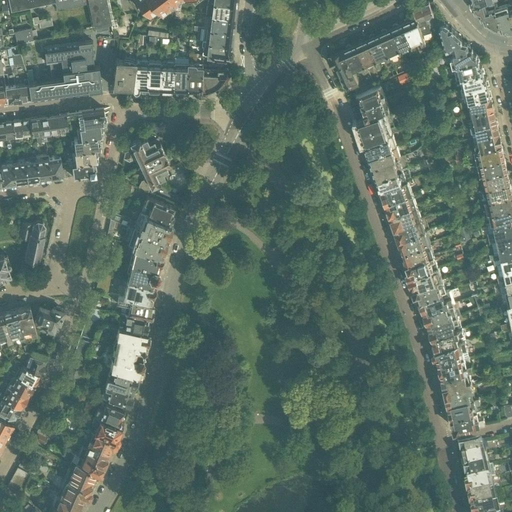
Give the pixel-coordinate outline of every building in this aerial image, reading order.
[(8,0),(11,12),(56,2),(55,0),(8,0)] [(88,0),(89,1),(94,26),(95,26),(108,23),(111,23),(107,2),(106,0),(88,0)] [(133,0),(139,8),(143,6),(149,13),(152,11),(156,16),(161,12),(162,13),(163,12),(162,11),(168,7),(169,8),(171,7),(170,6),(176,1),(177,2),(178,1),(177,0),(133,0)] [(495,27),(501,25),(495,7),(494,2),(490,4),(488,0),(486,0),(473,4),(473,5),(476,9),(475,10),(476,10),(480,11),(482,17),(484,17),(486,21),(494,26),(495,27)] [(208,1),(206,14),(234,18),(236,5),(208,1)] [(422,4),(430,28),(437,25),(439,21),(437,15),(434,16),(432,8),(435,7),(434,3),(433,1),(430,2),(429,1),(422,4)] [(509,30),(511,29),(511,19),(508,7),(508,4),(507,3),(495,7),(501,25),(502,29),(506,28),(509,30),(508,30),(509,30)] [(432,32),(430,28),(422,4),(413,9),(416,17),(423,36),(432,32)] [(40,22),(41,27),(53,24),(51,14),(34,18),(35,23),(40,22)] [(206,14),(204,26),(233,30),(234,18),(206,14)] [(426,45),(423,36),(416,17),(410,19),(409,19),(406,18),(404,20),(404,22),(403,23),(413,45),(420,42),(422,47),(426,45)] [(453,49),(454,52),(469,48),(468,42),(467,41),(467,42),(463,40),(461,36),(462,36),(461,36),(452,27),(452,26),(451,27),(450,27),(449,25),(449,24),(446,23),(446,22),(440,24),(446,48),(447,50),(453,49)] [(96,32),(109,29),(108,23),(95,26),(96,32)] [(415,50),(413,45),(403,23),(398,25),(397,24),(394,23),(393,25),(393,27),(391,28),(401,48),(407,45),(410,52),(415,50)] [(199,39),(203,39),(231,43),(233,30),(204,26),(194,25),(194,29),(198,30),(197,39),(199,39)] [(29,40),(34,39),(33,37),(32,31),(31,27),(14,31),(17,43),(29,40)] [(404,55),(401,48),(391,28),(387,30),(385,29),(383,28),(381,31),(381,33),(379,33),(391,57),(397,54),(399,57),(404,55)] [(138,42),(148,43),(148,41),(149,35),(139,33),(138,42)] [(393,62),(391,57),(379,33),(375,35),(373,34),(371,34),(369,36),(369,38),(368,38),(378,61),(385,58),(388,65),(393,62)] [(380,66),(378,61),(368,38),(363,40),(362,40),(359,39),(358,41),(358,43),(356,44),(366,66),(373,63),(376,70),(381,68),(380,66)] [(203,54),(211,55),(228,57),(230,57),(232,53),(231,48),(231,43),(203,39),(202,45),(204,45),(203,54)] [(102,88),(99,65),(99,64),(94,65),(93,53),(94,53),(92,40),(83,41),(53,45),(44,46),(46,60),(49,59),(52,81),(36,83),(36,80),(29,81),(31,98),(32,97),(83,90),(100,88),(102,88)] [(369,71),(366,66),(356,44),(351,46),(350,45),(347,44),(346,47),(345,49),(344,49),(353,69),(360,66),(364,73),(369,71)] [(0,66),(3,66),(13,65),(23,63),(21,58),(20,53),(14,54),(12,52),(11,46),(4,47),(0,48),(0,66)] [(457,64),(459,64),(478,59),(476,53),(473,51),(472,47),(469,48),(454,52),(455,56),(452,57),(454,65),(457,64)] [(446,48),(436,51),(437,54),(438,58),(448,55),(447,50),(446,48)] [(359,81),(353,69),(344,49),(329,56),(333,67),(337,65),(343,79),(342,80),(346,90),(355,87),(357,92),(363,90),(361,85),(359,82),(359,81)] [(202,64),(200,91),(202,91),(205,91),(207,91),(209,90),(211,90),(212,90),(213,90),(214,90),(215,90),(215,89),(216,89),(216,88),(216,87),(219,86),(220,85),(221,83),(223,82),(224,80),(226,78),(227,76),(228,75),(229,73),(227,69),(222,68),(222,63),(227,64),(228,58),(228,57),(211,55),(210,59),(215,59),(215,62),(217,63),(217,65),(202,64)] [(429,55),(420,60),(421,63),(422,66),(431,61),(429,56),(429,55)] [(172,90),(186,91),(188,62),(189,58),(174,57),(174,61),(172,90)] [(419,57),(407,63),(410,68),(418,64),(421,63),(420,60),(419,57)] [(112,87),(132,87),(136,60),(116,58),(112,87)] [(457,77),(463,75),(483,71),(482,65),(482,64),(480,63),(479,58),(478,59),(459,64),(459,67),(455,68),(457,77)] [(439,65),(438,59),(430,63),(423,66),(425,71),(439,65)] [(138,88),(145,89),(147,60),(136,60),(132,87),(132,88),(133,89),(134,90),(135,90),(136,90),(137,89),(138,88)] [(145,89),(158,89),(160,61),(147,60),(145,89)] [(158,89),(172,90),(174,61),(160,61),(158,89)] [(186,91),(200,91),(202,64),(194,64),(194,62),(188,62),(186,91)] [(25,70),(23,63),(13,65),(17,99),(27,98),(30,97),(30,98),(31,98),(29,81),(27,72),(27,70),(25,70)] [(17,99),(13,65),(3,66),(3,70),(4,74),(7,73),(8,84),(5,85),(7,101),(17,99)] [(415,69),(410,71),(413,78),(418,75),(415,69)] [(461,79),(463,88),(488,82),(487,77),(486,77),(484,75),(483,71),(463,75),(464,79),(461,79)] [(398,76),(398,77),(401,84),(409,81),(406,73),(398,76)] [(361,85),(363,90),(374,84),(372,80),(361,85)] [(464,92),(466,100),(491,95),(488,82),(463,88),(463,90),(467,89),(467,91),(464,92)] [(360,128),(362,131),(387,123),(383,111),(387,110),(390,109),(384,93),(382,94),(379,85),(356,95),(357,96),(359,103),(361,102),(362,105),(360,106),(363,114),(365,113),(366,117),(362,118),(357,120),(357,122),(356,122),(358,127),(360,127),(360,128)] [(469,106),(471,112),(493,107),(491,95),(466,100),(460,102),(461,107),(469,106)] [(463,127),(470,125),(496,119),(493,107),(471,112),(472,119),(462,122),(463,127)] [(80,111),(82,123),(101,120),(101,121),(105,120),(104,108),(80,111)] [(66,113),(57,114),(60,139),(64,138),(64,131),(68,131),(68,125),(66,113)] [(57,114),(48,115),(50,133),(55,132),(56,139),(60,139),(57,114)] [(48,115),(39,117),(42,141),(46,141),(45,134),(50,133),(48,115)] [(39,117),(30,118),(32,134),(32,135),(37,135),(38,142),(39,142),(42,141),(39,117)] [(30,118),(20,119),(24,144),(29,143),(28,135),(32,134),(30,118)] [(20,119),(12,120),(14,136),(18,136),(19,141),(15,142),(15,145),(24,144),(20,119)] [(470,125),(473,137),(499,131),(496,119),(470,125)] [(12,120),(3,121),(7,146),(10,146),(15,145),(15,142),(14,140),(11,141),(10,137),(14,136),(12,120)] [(80,129),(76,129),(77,136),(98,133),(103,133),(101,121),(101,120),(82,123),(79,123),(80,129)] [(365,143),(366,143),(393,133),(400,131),(398,124),(391,127),(392,130),(390,131),(387,123),(362,131),(363,135),(362,137),(363,142),(365,142),(365,143)] [(473,137),(476,150),(502,144),(499,131),(473,137)] [(74,136),(75,148),(96,145),(96,146),(100,145),(98,133),(77,136),(74,136)] [(368,150),(369,154),(397,144),(393,133),(366,143),(366,144),(364,145),(366,149),(368,149),(368,150)] [(133,157),(137,165),(165,152),(160,142),(156,144),(154,140),(149,142),(146,137),(141,140),(140,139),(137,138),(130,141),(133,147),(133,149),(132,150),(131,148),(124,151),(123,157),(129,159),(133,157)] [(373,165),(401,156),(397,144),(369,154),(370,158),(371,158),(371,159),(369,159),(371,164),(373,164),(373,165)] [(474,150),(477,163),(505,156),(502,144),(476,150),(474,150)] [(72,153),(73,160),(93,157),(93,158),(98,158),(96,146),(96,145),(75,148),(74,148),(74,152),(72,153)] [(165,152),(137,165),(141,172),(143,173),(145,179),(141,181),(138,187),(148,192),(151,186),(159,182),(160,179),(160,178),(165,176),(162,171),(167,169),(165,164),(169,162),(165,152)] [(48,154),(36,155),(40,178),(51,176),(48,156),(48,154)] [(60,154),(48,156),(51,176),(63,175),(62,165),(61,162),(60,154)] [(376,173),(377,177),(403,168),(409,166),(405,154),(401,156),(373,165),(372,167),(373,172),(374,172),(376,173)] [(36,158),(25,160),(28,180),(40,178),(36,155),(36,158)] [(477,163),(480,175),(507,169),(505,156),(477,163)] [(18,161),(12,162),(15,181),(28,180),(25,160),(24,157),(17,158),(18,161)] [(71,160),(72,164),(73,173),(95,170),(93,158),(93,157),(73,160),(71,160)] [(0,163),(1,166),(3,183),(15,181),(12,162),(6,163),(0,163)] [(72,164),(62,165),(63,175),(73,173),(72,164)] [(381,188),(382,188),(406,179),(403,168),(377,177),(378,180),(377,182),(379,187),(381,188)] [(182,169),(173,173),(177,185),(187,182),(182,169)] [(486,184),(487,186),(510,181),(507,169),(480,175),(482,185),(486,184)] [(114,200),(115,200),(119,202),(121,189),(130,192),(131,184),(119,179),(114,200)] [(383,199),(386,200),(412,191),(408,179),(406,179),(382,188),(384,193),(382,195),(383,199)] [(440,181),(434,182),(438,192),(443,190),(440,181)] [(483,187),(486,200),(511,193),(511,189),(510,181),(487,186),(483,187)] [(391,212),(391,213),(417,205),(412,191),(386,200),(388,206),(386,208),(387,212),(388,212),(391,212)] [(511,193),(486,200),(489,212),(511,206),(511,193)] [(145,203),(142,212),(170,222),(170,221),(172,222),(174,221),(176,217),(175,214),(173,214),(173,213),(171,212),(173,208),(174,206),(169,204),(168,203),(168,204),(163,202),(153,197),(147,195),(144,202),(145,203)] [(115,200),(114,200),(112,208),(111,211),(112,211),(116,213),(118,208),(121,203),(119,202),(115,200)] [(395,225),(395,226),(421,218),(417,205),(391,213),(393,218),(391,221),(390,221),(392,224),(395,225)] [(511,206),(489,212),(492,225),(511,220),(511,206)] [(110,218),(111,219),(120,223),(121,222),(125,224),(127,221),(122,219),(123,216),(116,213),(112,211),(111,211),(110,218)] [(126,224),(133,227),(166,238),(167,233),(169,233),(172,231),(173,232),(174,227),(172,224),(172,223),(170,222),(142,212),(140,211),(134,225),(133,224),(133,223),(127,221),(126,224)] [(399,238),(400,238),(426,230),(425,228),(423,223),(421,218),(395,226),(397,230),(395,233),(396,237),(399,238)] [(19,235),(28,237),(27,243),(27,244),(26,250),(25,250),(25,251),(26,251),(24,257),(24,256),(24,258),(25,258),(38,260),(38,261),(39,261),(39,260),(40,260),(40,259),(39,259),(41,254),(41,253),(44,254),(45,255),(46,254),(45,253),(46,249),(47,248),(46,248),(43,247),(42,246),(43,241),(44,241),(44,240),(43,240),(45,235),(45,234),(44,233),(45,226),(46,225),(46,224),(45,225),(43,221),(43,220),(42,220),(38,219),(37,219),(37,220),(33,222),(32,221),(31,222),(32,222),(22,221),(22,222),(21,227),(20,228),(21,228),(20,232),(19,233),(20,233),(20,234),(19,234),(19,235)] [(106,237),(106,238),(110,238),(114,221),(110,219),(106,237)] [(488,232),(489,237),(497,235),(496,234),(504,233),(505,234),(511,232),(511,231),(511,220),(492,225),(488,226),(490,232),(488,232)] [(458,228),(461,240),(470,237),(467,225),(458,228)] [(128,244),(133,245),(161,253),(162,248),(164,249),(164,248),(167,247),(168,247),(169,242),(167,239),(168,239),(166,238),(133,227),(128,244)] [(404,250),(404,251),(430,242),(426,230),(400,238),(401,243),(399,245),(400,249),(404,250)] [(492,242),(493,248),(511,243),(511,231),(511,232),(505,234),(504,233),(496,234),(497,235),(489,237),(490,243),(492,242)] [(408,262),(408,263),(434,254),(430,242),(404,251),(405,255),(403,258),(404,261),(405,261),(408,262)] [(492,254),(494,260),(502,258),(502,257),(510,255),(510,257),(511,256),(511,243),(493,248),(495,254),(492,254)] [(133,255),(131,263),(159,270),(160,264),(163,262),(165,257),(164,257),(162,254),(161,253),(133,245),(135,246),(133,255)] [(0,279),(2,279),(2,278),(11,275),(8,266),(10,266),(11,265),(10,263),(9,262),(7,254),(4,255),(4,253),(0,254),(0,279)] [(407,270),(409,276),(439,266),(438,266),(434,254),(408,263),(410,267),(408,270),(407,270)] [(101,265),(107,267),(110,257),(103,255),(101,265)] [(497,264),(498,270),(511,266),(511,256),(510,257),(510,255),(502,257),(502,258),(494,260),(495,265),(497,264)] [(131,263),(127,279),(155,286),(155,285),(156,279),(159,277),(159,278),(160,273),(159,270),(131,263)] [(415,283),(416,287),(443,278),(439,266),(409,276),(411,282),(412,282),(415,283)] [(497,276),(498,281),(507,279),(507,278),(511,277),(511,266),(498,270),(499,275),(497,276)] [(96,289),(104,291),(151,301),(152,295),(155,293),(157,288),(156,288),(155,286),(127,279),(125,287),(121,286),(120,290),(108,288),(111,275),(99,273),(96,289)] [(501,292),(505,291),(511,289),(511,277),(507,278),(507,279),(498,281),(501,292)] [(417,297),(418,300),(446,290),(445,286),(445,284),(443,278),(416,287),(414,288),(414,289),(414,290),(415,292),(415,293),(416,292),(416,294),(417,296),(417,297)] [(423,307),(425,312),(454,302),(449,289),(446,290),(418,300),(418,301),(420,307),(423,307)] [(123,302),(121,312),(148,317),(150,317),(152,307),(153,302),(151,301),(104,291),(103,296),(108,297),(111,297),(111,300),(123,302)] [(480,293),(474,295),(478,307),(484,305),(480,293)] [(427,320),(429,324),(458,315),(461,313),(457,301),(454,302),(425,312),(425,313),(423,315),(424,319),(427,320)] [(23,307),(17,308),(25,334),(32,332),(36,331),(32,312),(30,305),(23,307)] [(63,310),(61,309),(60,307),(56,306),(55,307),(52,306),(51,309),(46,307),(40,305),(36,318),(37,324),(53,329),(56,321),(59,322),(63,310)] [(86,318),(86,319),(98,321),(102,308),(97,307),(90,306),(86,318)] [(5,312),(4,312),(13,338),(25,334),(17,308),(11,310),(10,310),(9,309),(8,309),(7,310),(6,310),(6,311),(5,312)] [(120,318),(118,326),(146,331),(146,330),(149,328),(150,324),(149,324),(148,322),(148,320),(147,320),(148,317),(121,312),(117,311),(116,318),(120,318)] [(4,312),(0,313),(0,338),(1,342),(13,338),(4,312)] [(507,329),(511,327),(511,314),(510,315),(511,322),(501,324),(502,330),(507,329)] [(433,336),(462,327),(460,320),(458,315),(429,324),(430,329),(429,331),(428,332),(430,335),(433,336)] [(86,318),(85,322),(80,334),(92,338),(98,321),(86,319),(86,318)] [(115,338),(114,346),(135,352),(136,349),(143,350),(145,348),(146,348),(148,332),(146,331),(118,326),(115,338)] [(434,350),(465,339),(466,339),(464,333),(462,327),(433,336),(435,341),(433,344),(432,344),(434,350)] [(79,339),(73,355),(85,359),(90,343),(79,339)] [(434,350),(437,363),(469,355),(467,347),(465,339),(434,350)] [(114,346),(110,367),(137,374),(140,375),(144,359),(143,359),(142,357),(142,356),(135,354),(135,352),(114,346)] [(30,354),(26,365),(41,374),(45,360),(41,358),(42,356),(32,352),(30,355),(30,354)] [(70,363),(68,368),(80,372),(85,359),(73,355),(70,363)] [(443,376),(470,370),(473,369),(472,363),(471,363),(469,355),(437,363),(438,370),(439,370),(442,371),(443,376)] [(18,376),(34,385),(38,378),(40,374),(41,374),(26,365),(24,364),(18,376)] [(110,367),(105,380),(132,388),(134,383),(137,382),(138,377),(137,375),(137,374),(110,367)] [(80,372),(68,368),(64,381),(68,382),(68,383),(70,383),(72,377),(78,379),(80,372)] [(445,384),(446,389),(473,383),(470,370),(443,376),(441,379),(440,379),(441,383),(442,383),(445,384)] [(8,386),(11,387),(28,396),(27,396),(29,392),(30,392),(30,391),(32,390),(33,388),(33,386),(34,385),(18,376),(15,374),(8,386)] [(105,380),(101,393),(106,395),(128,403),(129,402),(131,401),(133,396),(131,394),(132,388),(105,380)] [(449,402),(476,396),(473,383),(446,389),(447,394),(445,397),(445,400),(446,400),(449,402)] [(3,392),(1,396),(21,407),(23,403),(24,404),(24,402),(26,401),(27,399),(27,397),(28,396),(11,387),(7,394),(3,392)] [(93,414),(95,414),(121,426),(124,419),(123,417),(121,416),(124,409),(111,404),(112,401),(105,398),(106,395),(101,393),(96,392),(95,395),(103,397),(101,401),(104,403),(102,408),(97,406),(93,414)] [(448,410),(449,416),(477,409),(476,402),(481,401),(479,395),(476,396),(449,402),(450,407),(448,410)] [(0,409),(15,418),(17,414),(18,415),(18,413),(20,412),(21,410),(21,408),(22,407),(21,407),(1,396),(0,397),(0,409)] [(49,408),(50,408),(61,413),(66,402),(55,397),(49,408)] [(0,409),(0,434),(6,438),(13,424),(16,419),(15,418),(0,409)] [(477,409),(449,416),(450,423),(451,423),(454,424),(455,429),(485,422),(484,416),(481,416),(480,409),(477,409)] [(507,417),(505,410),(499,411),(500,418),(500,419),(507,417)] [(90,428),(118,440),(118,439),(123,426),(121,426),(95,414),(92,421),(85,418),(85,419),(83,425),(90,428)] [(44,418),(41,423),(52,429),(54,424),(44,418)] [(47,437),(52,439),(54,440),(57,435),(40,426),(37,431),(47,437)] [(76,434),(75,436),(86,441),(109,451),(111,446),(112,447),(115,446),(118,440),(90,428),(87,434),(80,431),(78,435),(76,434)] [(47,437),(37,431),(34,437),(44,443),(47,437)] [(81,447),(78,454),(103,464),(104,464),(107,463),(109,459),(107,456),(107,455),(109,451),(86,441),(75,436),(74,438),(76,439),(74,443),(81,447)] [(461,457),(462,461),(487,455),(485,450),(483,451),(482,443),(459,449),(459,450),(457,452),(458,455),(460,456),(461,456),(461,457)] [(69,464),(70,464),(94,475),(96,470),(98,471),(101,470),(103,464),(78,454),(75,452),(69,464)] [(28,455),(25,454),(18,465),(35,474),(41,463),(34,459),(32,457),(28,455)] [(464,468),(465,472),(490,466),(487,455),(462,461),(464,469),(464,468)] [(64,477),(67,479),(92,490),(94,483),(93,480),(92,479),(94,475),(70,464),(67,470),(64,477)] [(17,466),(9,482),(16,488),(18,490),(23,482),(24,482),(29,473),(17,466)] [(467,480),(468,484),(496,478),(493,466),(490,466),(465,472),(464,472),(466,480),(467,480)] [(465,485),(468,498),(495,491),(492,480),(497,479),(496,478),(468,484),(465,485)] [(55,488),(61,491),(63,492),(67,495),(83,501),(85,496),(86,497),(89,495),(92,490),(67,479),(66,480),(64,480),(63,483),(64,484),(63,487),(57,484),(55,488)] [(16,488),(9,482),(6,488),(2,495),(10,502),(15,497),(11,493),(16,488)] [(468,498),(471,511),(498,505),(495,493),(500,492),(499,490),(495,491),(468,498)] [(55,495),(52,503),(71,511),(78,511),(83,501),(67,495),(63,492),(61,491),(59,497),(55,495)] [(39,511),(35,508),(34,509),(32,506),(27,502),(18,511),(39,511)] [(71,511),(52,503),(50,502),(46,511),(71,511)] [(471,511),(470,511),(499,511),(498,506),(503,505),(502,503),(498,505),(471,511)]
